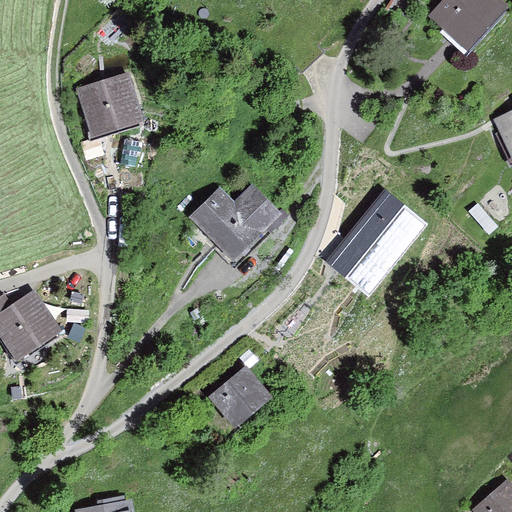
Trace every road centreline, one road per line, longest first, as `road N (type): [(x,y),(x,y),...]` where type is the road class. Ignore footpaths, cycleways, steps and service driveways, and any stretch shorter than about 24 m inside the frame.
road 1 (unclassified): [(48,460),(131,417),(272,303),(300,270),(325,206),(342,62),(378,0)]
road 2 (unclassified): [(48,460),(96,383),(108,255)]
road 3 (unclassified): [(108,255),(59,121)]
road 4 (track): [(59,121),(59,0)]
